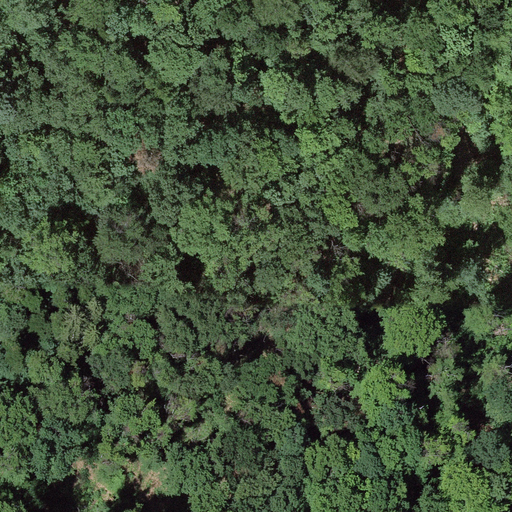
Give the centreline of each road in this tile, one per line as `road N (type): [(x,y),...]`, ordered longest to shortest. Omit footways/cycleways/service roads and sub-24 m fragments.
road 1 (track): [(511,17),(353,444),(307,511)]
road 2 (track): [(68,0),(0,284)]
